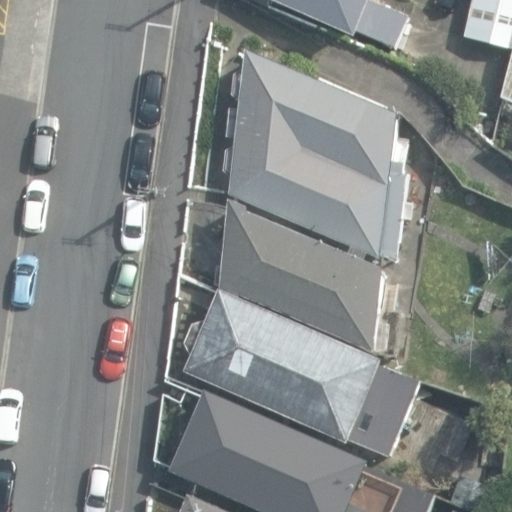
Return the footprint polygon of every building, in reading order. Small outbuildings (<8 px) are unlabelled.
[(368,0),(284,0),(355,33),(368,0)] [(511,43),(511,0),(463,0),(456,35),(511,46),(511,43)] [(390,117),(240,54),(225,188),(380,254),(395,167),(390,117)] [(380,254),(225,188),(214,282),(376,351),(380,254)] [(376,351),(214,282),(183,372),(207,383),(349,445),(376,351)] [(354,511),(349,445),(207,383),(161,466),(199,484),(260,511),(354,511)] [(260,511),(199,484),(178,511),(260,511)]
